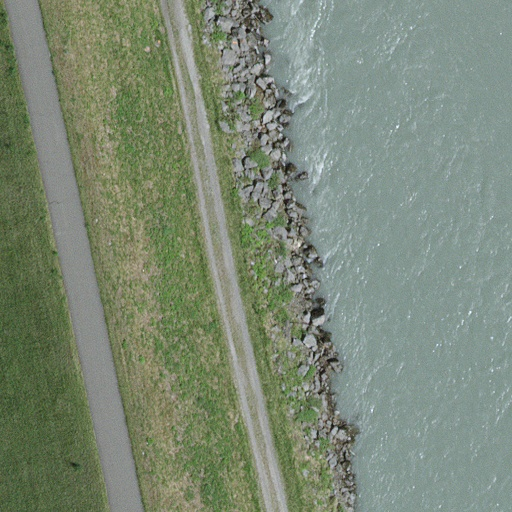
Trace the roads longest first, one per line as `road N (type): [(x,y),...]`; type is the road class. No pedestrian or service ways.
road 1 (track): [(21,0),(129,511)]
road 2 (track): [(170,0),(274,511)]
